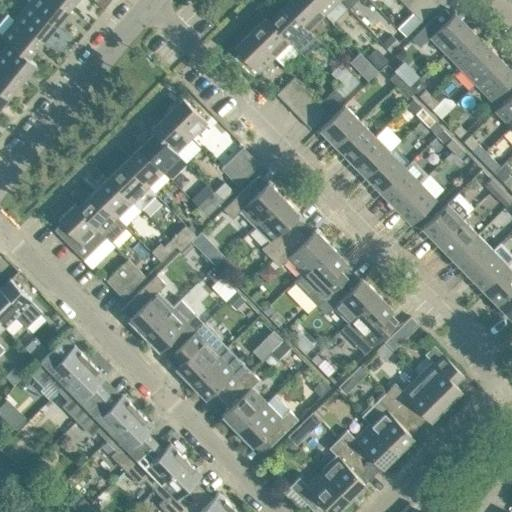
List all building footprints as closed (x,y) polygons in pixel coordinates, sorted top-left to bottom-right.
[(69,8),(60,0),(30,0),(29,2),(56,24),(69,8)] [(324,14),(310,0),(288,0),(284,4),(308,29),(324,14)] [(337,0),(310,0),(324,14),(337,0)] [(412,11),(423,0),(406,0),(404,3),(412,11)] [(421,20),(438,3),(435,0),(423,0),(412,11),(421,20)] [(56,24),(29,2),(15,18),(42,41),(56,24)] [(269,19),(290,40),(289,41),(298,50),(299,51),(315,36),(308,29),(284,4),(269,19)] [(445,52),(470,28),(454,12),(437,29),(429,21),(411,38),(419,47),(430,36),(445,52)] [(266,15),(250,31),(274,55),(283,65),(298,50),(289,41),(290,40),(269,19),(266,15)] [(42,41),(15,18),(0,36),(8,42),(8,41),(28,58),(28,57),(42,41)] [(460,67),(485,43),(470,28),(445,52),(460,67)] [(274,55),(250,31),(234,46),(258,71),(274,55)] [(399,42),(399,41),(391,34),(382,43),(390,51),(399,42)] [(8,41),(8,42),(0,51),(0,62),(21,81),(36,63),(28,57),(28,58),(8,41)] [(476,83),(500,58),(485,43),(460,67),(476,83)] [(511,78),(511,70),(500,58),(476,83),(491,99),(511,78)] [(21,81),(0,62),(0,90),(8,97),(21,81)] [(389,78),(396,84),(402,78),(396,71),(389,78)] [(285,102),(303,85),(294,76),(276,93),(285,102)] [(418,77),(410,86),(414,91),(416,92),(422,86),(423,82),(418,77)] [(414,91),(409,85),(402,78),(396,84),(408,97),(414,91)] [(293,111),(311,93),(303,85),(285,102),(293,111)] [(328,111),(344,95),(335,87),(320,102),(328,111)] [(425,89),(418,95),(425,102),(431,95),(425,89)] [(302,119),(320,102),(311,93),(293,111),(302,119)] [(511,126),(511,124),(511,93),(495,110),(511,126)] [(438,102),(431,95),(425,102),(432,108),(438,102)] [(182,97),(167,112),(191,137),(207,122),(182,97)] [(428,113),(421,107),(413,98),(406,105),(415,113),(422,119),(428,113)] [(310,128),(328,111),(320,102),(302,119),(310,128)] [(335,144),(360,120),(344,104),(319,128),(335,144)] [(191,137),(167,112),(151,128),(154,131),(175,152),(176,152),(191,137)] [(435,120),(428,113),(422,119),(428,126),(435,120)] [(350,159),(375,135),(360,120),(335,144),(350,159)] [(459,124),(453,130),(459,137),(466,130),(459,124)] [(458,144),(452,137),(443,129),(436,135),(445,144),(452,150),(458,144)] [(179,155),(176,152),(175,152),(154,131),(139,146),(163,171),(179,155)] [(365,175),(390,151),(375,135),(350,159),(365,175)] [(485,150),(479,144),(470,135),(463,141),(479,157),(485,150)] [(465,151),(458,144),(452,150),(458,157),(465,151)] [(163,171),(139,146),(124,161),(148,186),(163,171)] [(229,176),(252,155),(243,146),(221,168),(229,176)] [(500,166),(492,157),(485,150),(479,157),(485,163),(494,172),(500,166)] [(380,190),(405,166),(390,151),(365,175),(380,190)] [(238,185),(260,163),(252,155),(229,176),(238,185)] [(148,186),(124,161),(108,176),(132,201),(140,208),(155,193),(148,186)] [(395,206),(420,182),(405,166),(380,190),(395,206)] [(511,177),(509,175),(503,181),(509,187),(511,184),(511,177)] [(132,201),(108,176),(93,191),(117,216),(132,201)] [(491,190),(497,184),(490,177),(484,183),(491,190)] [(255,225),(284,197),(268,181),(261,188),(253,179),(223,208),(232,218),(241,210),(255,225)] [(436,198),(420,182),(395,206),(411,222),(436,198)] [(511,199),(503,190),(497,184),(491,190),(506,205),(511,199)] [(197,205),(201,209),(207,215),(222,201),(213,190),(197,205)] [(117,216),(93,191),(78,206),(102,231),(117,216)] [(299,213),(284,197),(255,225),(270,240),(261,247),(270,257),(300,228),(292,220),(299,213)] [(462,218),(463,218),(468,214),(466,212),(466,208),(457,199),(454,199),(452,197),(447,202),(422,226),(438,242),(462,218)] [(102,231),(78,206),(75,202),(58,218),(61,222),(54,229),(83,259),(107,236),(102,231)] [(200,222),(207,215),(201,209),(194,216),(200,222)] [(453,258),(477,233),(463,218),(462,218),(438,242),(453,258)] [(185,224),(170,239),(176,246),(180,250),(196,235),(185,224)] [(302,273),(331,245),(315,229),(308,236),(300,228),(270,257),(279,266),(287,258),(302,273)] [(468,273),(492,249),(477,233),(453,258),(468,273)] [(161,260),(176,246),(170,239),(164,245),(160,242),(151,251),(161,260)] [(317,305),(347,276),(339,268),(346,260),(331,245),(302,273),(294,280),(317,305)] [(483,288),(508,264),(492,249),(468,273),(483,288)] [(114,289),(136,267),(128,258),(106,280),(114,289)] [(498,304),(511,289),(511,268),(508,264),(483,288),(498,304)] [(123,297),(145,275),(136,267),(114,289),(123,297)] [(166,283),(156,273),(127,302),(135,311),(128,318),(144,334),(172,306),(158,291),(166,283)] [(349,321),(378,293),(362,277),(355,284),(347,276),(317,305),(326,314),(334,306),(349,321)] [(0,286),(0,321),(4,326),(16,315),(27,327),(42,311),(10,278),(1,287),(0,286)] [(511,289),(498,304),(511,318),(511,289)] [(236,291),(227,300),(235,309),(245,300),(236,291)] [(393,308),(378,293),(349,321),(341,329),(365,353),(394,324),(386,315),(393,308)] [(174,351),(204,322),(195,313),(194,313),(180,299),(172,306),(144,334),(159,350),(166,342),(174,351)] [(213,331),(204,322),(174,351),(182,359),(175,366),(190,382),(219,354),(205,339),(213,331)] [(59,390),(89,360),(74,344),(67,350),(58,341),(28,371),(43,386),(49,380),(59,390)] [(433,361),(418,376),(446,404),(461,389),(454,382),(463,373),(434,344),(425,353),(433,361)] [(221,399),(251,370),(242,361),(234,369),(219,354),(190,382),(206,397),(213,390),(221,399)] [(98,382),(104,376),(105,376),(89,360),(59,390),(68,400),(62,405),(77,420),(107,391),(98,382)] [(6,376),(13,383),(22,374),(15,367),(6,376)] [(237,430),(266,402),(251,387),(259,379),(251,370),(221,399),(229,407),(222,414),(237,430)] [(446,404),(418,376),(403,390),(395,382),(386,391),(415,421),(423,413),(430,420),(446,404)] [(107,439),(138,409),(122,393),(115,399),(107,391),(77,420),(92,435),(97,430),(107,439)] [(415,421),(386,391),(362,414),(370,423),(398,451),(413,436),(406,429),(415,421)] [(268,447),(298,418),(289,409),(280,417),(266,402),(237,430),(253,445),(260,438),(268,447)] [(153,425),(138,409),(107,439),(116,449),(110,454),(125,469),(155,440),(146,431),(153,425)] [(398,451),(370,423),(355,437),(347,429),(338,438),(367,468),(375,460),(382,467),(398,451)] [(296,428),(288,436),(296,444),(304,436),(296,428)] [(358,476),(367,468),(338,438),(329,447),(337,455),(322,470),(350,498),(365,483),(358,476)] [(164,449),(155,440),(125,469),(140,484),(145,479),(155,488),(186,458),(170,442),(164,449)] [(201,474),(186,458),(155,488),(164,498),(158,503),(166,511),(179,511),(203,489),(195,480),(201,474)] [(335,511),(350,498),(322,470),(306,484),(299,476),(289,485),(315,511),(321,511),(327,506),(332,511),(335,511)] [(212,498),(203,489),(179,511),(229,511),(234,507),(218,492),(212,498)]
